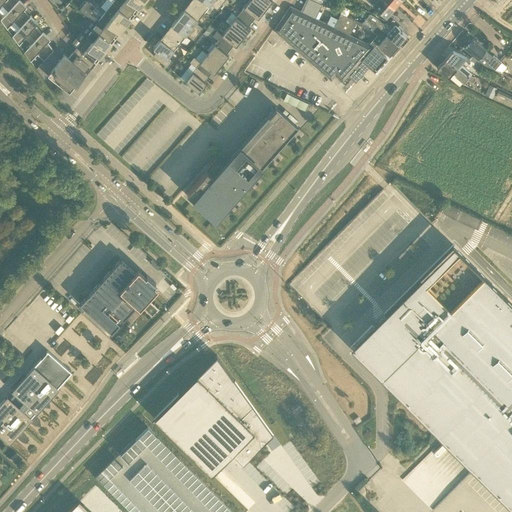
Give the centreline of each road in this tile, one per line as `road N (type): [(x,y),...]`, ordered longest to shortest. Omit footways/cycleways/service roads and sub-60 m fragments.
road 1 (secondary): [(251,275),(346,142),(468,0)]
road 2 (secondary): [(14,511),(212,316)]
road 3 (residential): [(130,53),(206,108),(291,0)]
road 4 (unclassified): [(0,324),(116,195)]
road 5 (unclassified): [(352,445),(314,376),(260,308)]
road 6 (unknown): [(152,511),(121,475),(143,454),(206,511)]
road 7 (unclassified): [(246,322),(352,445)]
road 8 (tertiary): [(212,278),(116,195)]
